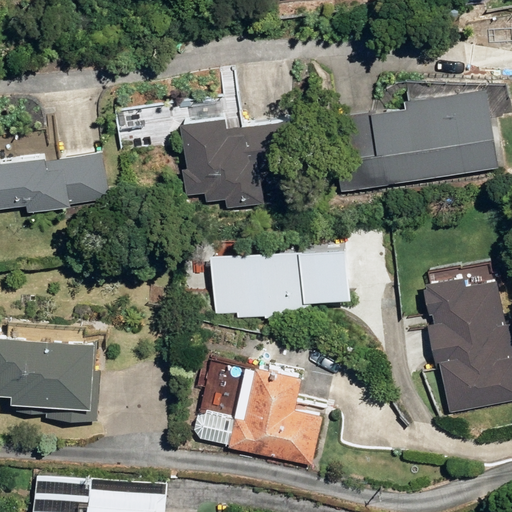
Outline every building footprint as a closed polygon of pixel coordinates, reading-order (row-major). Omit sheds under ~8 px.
[(341,114),(351,186),(496,166),(485,84),(403,95),(405,106),(341,114)] [(225,197),(225,205),(262,199),(256,167),(294,161),(287,116),(224,125),(222,112),(177,119),(184,166),(180,167),(184,193),(204,190),(205,200),(225,197)] [(0,205),(26,201),(27,208),(109,195),(101,146),(43,155),(42,150),(0,156),(0,205)] [(214,246),(218,309),(240,308),(240,315),(320,310),(319,295),(355,293),(352,238),(214,246)] [(511,398),(511,289),(508,270),(473,276),(471,269),(430,277),(438,317),(432,318),(439,360),(445,358),(455,409),(511,398)] [(96,419),(101,338),(0,332),(0,390),(9,391),(8,400),(16,400),(15,410),(46,411),(46,416),(96,419)] [(226,446),(311,464),(321,413),(293,407),(301,374),(245,362),(226,446)] [(75,476),(72,511),(163,511),(166,481),(75,476)]
